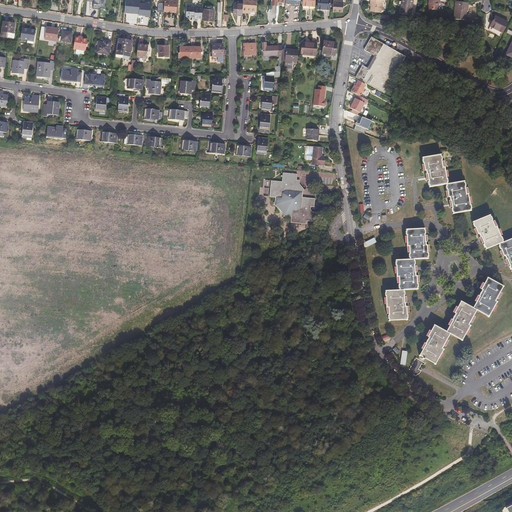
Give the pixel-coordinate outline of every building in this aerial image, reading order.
[(139,4),(139,0),(125,0),(125,12),(138,14),(139,4)] [(164,0),(165,2),(164,10),(173,11),(174,0),(164,0)] [(250,11),(256,11),(257,0),(242,0),(243,2),(242,12),(247,12),(247,11),(250,11)] [(318,0),(318,8),(330,8),(329,0),(318,0)] [(384,0),(371,0),(370,11),(375,12),(375,11),(380,11),(381,0),(382,0),(385,0),(384,0)] [(413,0),(401,0),(401,4),(402,4),(400,13),(411,15),(413,0)] [(233,14),(242,14),(242,12),(243,2),(233,2),(233,14)] [(346,3),(334,2),(333,12),(345,13),(346,3)] [(466,3),(456,2),(455,10),(454,10),(453,19),(464,20),(466,3)] [(151,5),(139,4),(138,14),(138,15),(145,16),(145,17),(150,17),(151,5)] [(199,17),(203,18),(203,6),(196,5),(196,6),(193,6),(193,5),(187,4),(186,17),(191,18),(191,16),(195,17),(194,20),(198,20),(199,17)] [(215,10),(205,9),(204,20),(213,21),(215,10)] [(497,17),(492,27),(502,32),(507,23),(497,17)] [(13,23),(0,21),(0,22),(0,36),(5,37),(6,33),(11,33),(13,23)] [(401,29),(408,33),(410,28),(403,24),(401,29)] [(55,41),(56,28),(43,27),(42,40),(55,41)] [(34,29),(21,28),(19,39),(33,40),(34,29)] [(70,32),(59,31),(58,42),(69,43),(70,32)] [(81,37),(73,36),(73,48),(76,49),(76,52),(84,53),(84,49),(85,49),(86,38),(81,38),(81,37)] [(376,89),(385,94),(406,57),(372,37),(365,50),(377,57),(369,70),(362,66),(356,77),(372,86),(376,89)] [(104,43),(96,43),(95,52),(108,53),(109,41),(104,41),(104,43)] [(337,43),(325,41),(323,53),(335,56),(337,43)] [(317,44),(303,42),(302,53),(316,55),(317,44)] [(278,58),(278,46),(268,47),(268,43),(263,43),(263,59),(278,59),(278,58)] [(222,44),(212,44),(213,56),(223,56),(222,44)] [(256,44),(244,44),(245,55),(256,55),(256,44)] [(146,45),(136,45),(136,58),(146,58),(146,45)] [(167,45),(157,45),(157,55),(168,55),(167,45)] [(190,57),(190,46),(178,46),(178,58),(190,57)] [(200,46),(190,46),(190,57),(200,57),(200,46)] [(293,62),(298,62),(299,51),(286,49),(285,61),(285,67),(293,68),(293,62)] [(22,64),(11,63),(10,75),(21,76),(21,71),(25,71),(26,62),(22,61),(22,64)] [(52,67),(36,65),(34,79),(47,80),(48,73),(51,74),(52,67)] [(80,72),(61,70),(60,79),(79,81),(80,72)] [(274,77),(280,77),(281,71),(279,72),(275,72),(267,73),(267,75),(265,75),(264,88),(273,89),(274,77)] [(103,75),(85,72),(84,82),(103,84),(103,75)] [(150,79),(147,78),(146,90),(150,90),(149,95),(159,96),(160,83),(150,82),(150,79)] [(222,79),(210,78),(209,91),(218,92),(219,83),(222,83),(222,79)] [(142,82),(128,80),(127,90),(141,91),(142,82)] [(192,84),(180,83),(179,95),(190,97),(191,91),(195,92),(196,81),(192,81),(192,84)] [(354,84),(351,91),(356,94),(361,96),(365,88),(364,87),(365,85),(358,81),(356,85),(354,84)] [(324,101),(326,87),(318,86),(318,90),(315,90),(313,105),(324,106),(325,105),(326,103),(324,101)] [(365,104),(367,100),(361,96),(356,94),(353,97),(355,98),(350,107),(359,111),(363,103),(365,104)] [(5,96),(0,95),(0,108),(8,110),(9,100),(5,99),(5,96)] [(211,97),(202,96),(201,108),(210,109),(211,97)] [(273,97),(263,96),(261,110),(271,111),(273,97)] [(108,99),(99,98),(98,110),(107,111),(108,99)] [(130,99),(121,98),(120,111),(129,112),(130,99)] [(40,116),(42,101),(34,100),(33,104),(27,103),(26,115),(40,116)] [(57,107),(46,106),(45,118),(56,120),(57,115),(60,115),(61,104),(57,104),(57,107)] [(161,112),(147,111),(147,120),(160,121),(161,112)] [(213,113),(203,112),(202,125),(212,126),(213,113)] [(183,114),(169,113),(168,122),(182,124),(183,114)] [(271,117),(261,116),(259,130),(269,131),(271,117)] [(363,117),(357,131),(368,135),(374,121),(363,117)] [(8,125),(0,124),(0,133),(7,134),(8,125)] [(29,126),(20,125),(19,138),(28,139),(29,126)] [(65,130),(46,129),(45,138),(64,140),(65,130)] [(317,130),(307,129),(306,140),(317,141),(318,136),(317,136),(317,130)] [(91,133),(78,132),(77,141),(90,143),(91,133)] [(116,135),(104,134),(103,144),(115,145),(116,135)] [(142,138),(130,137),(129,146),(141,148),(142,138)] [(169,141),(156,139),(155,149),(169,150),(169,141)] [(268,140),(259,139),(257,153),(267,154),(268,140)] [(198,143),(183,142),(182,151),(197,153),(198,143)] [(225,146),(210,144),(210,154),(224,155),(225,146)] [(251,148),(237,147),(236,157),(250,158),(251,148)] [(322,148),(313,147),(312,164),(324,165),(324,157),(321,156),(322,148)] [(430,189),(446,186),(447,186),(447,185),(448,184),(447,181),(445,170),(443,170),(442,163),(443,162),(442,159),(441,159),(441,157),(424,160),(424,162),(423,162),(424,166),(425,166),(426,173),(427,173),(429,184),(429,188),(430,187),(430,189)] [(299,173),(285,171),(284,180),(273,179),(271,195),(277,196),(276,203),(286,214),(292,215),(292,221),(309,222),(309,219),(318,220),(318,210),(314,210),(312,208),(312,205),(316,205),(317,196),(304,195),(307,189),(302,183),(302,179),(299,178),(299,173)] [(447,186),(446,186),(447,187),(446,188),(446,191),(447,191),(449,199),(450,198),(452,209),(451,209),(452,213),(453,213),(453,215),(470,212),(470,210),(471,210),(470,206),(469,206),(467,195),(466,196),(465,188),(465,185),(464,185),(464,183),(447,186)] [(490,217),(474,224),(474,225),(474,226),(475,229),(476,229),(478,236),(480,235),(484,246),(485,250),(486,249),(486,251),(499,245),(500,247),(499,247),(501,251),(502,250),(504,257),(506,256),(510,267),(511,271),(511,270),(511,240),(503,244),(502,242),(503,242),(502,239),(501,239),(497,229),(495,229),(492,222),(493,222),(492,219),(491,219),(490,217)] [(423,229),(406,230),(406,232),(405,232),(405,235),(406,236),(407,247),(409,247),(409,254),(408,255),(408,258),(409,258),(409,260),(396,261),(396,262),(394,262),(395,266),(396,266),(396,277),(398,277),(399,285),(398,285),(398,288),(399,289),(399,290),(385,291),(385,292),(384,292),(385,296),(386,296),(386,307),(388,307),(388,315),(387,315),(388,319),(389,319),(389,320),(404,319),(404,318),(405,318),(405,314),(404,314),(403,306),(402,306),(402,295),(402,291),(401,291),(401,290),(415,289),(415,288),(416,288),(416,284),(415,284),(414,276),(413,276),(412,265),(413,265),(413,261),(412,261),(412,260),(426,259),(426,258),(427,257),(426,254),(425,254),(425,246),(424,246),(423,235),(424,235),(424,231),(423,231),(423,229)] [(375,238),(365,241),(367,246),(377,242),(375,238)] [(504,287),(487,278),(481,290),(482,291),(479,297),(480,297),(473,309),(461,302),(454,313),(455,314),(452,320),(453,321),(446,332),(434,325),(427,337),(429,338),(425,344),(426,345),(420,356),(423,358),(422,359),(424,360),(425,359),(435,365),(443,350),(442,349),(450,334),(462,341),(470,326),(469,325),(477,311),(488,317),(497,303),(495,302),(504,287)] [(424,363),(415,358),(409,369),(413,374),(415,376),(419,372),(420,371),(418,369),(421,364),(423,365),(424,363)]
